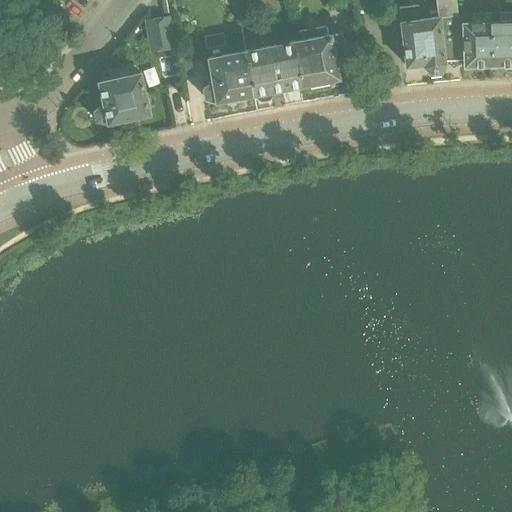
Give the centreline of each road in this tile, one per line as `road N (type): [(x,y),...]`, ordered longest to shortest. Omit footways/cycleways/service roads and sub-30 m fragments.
road 1 (tertiary): [(22,197),(318,129),(511,108)]
road 2 (residential): [(118,0),(0,140)]
